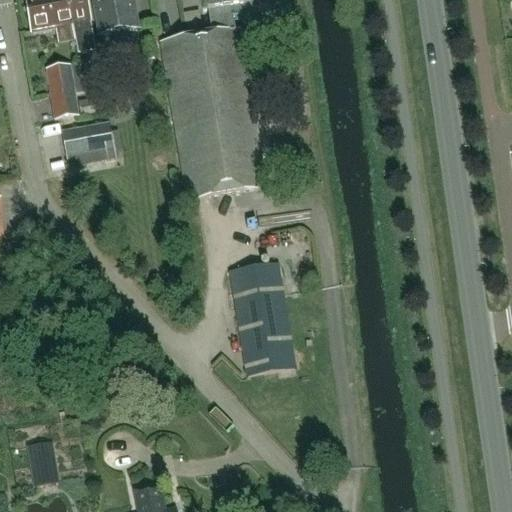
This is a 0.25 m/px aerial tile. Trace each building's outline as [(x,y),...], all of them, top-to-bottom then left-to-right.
[(74,26),(69,0),(25,0),(32,34),(74,26)] [(96,53),(90,23),(86,0),(69,0),(74,26),(79,56),(96,53)] [(93,0),(100,36),(137,30),(132,0),(93,0)] [(160,45),(187,202),(268,188),(241,31),(236,32),(233,19),(253,15),(250,0),(199,0),(202,14),(209,13),(213,36),(160,45)] [(142,43),(145,60),(159,58),(156,41),(142,43)] [(70,67),(46,71),(55,121),(78,116),(70,67)] [(106,97),(79,103),(82,117),(109,112),(106,97)] [(66,159),(114,150),(111,133),(109,125),(61,133),(66,159)] [(277,265),(230,273),(247,378),(294,370),(277,265)] [(4,410),(5,427),(18,426),(16,409),(4,410)] [(53,444),(28,448),(34,489),(60,485),(53,444)] [(164,511),(160,488),(135,493),(138,511),(164,511)]
